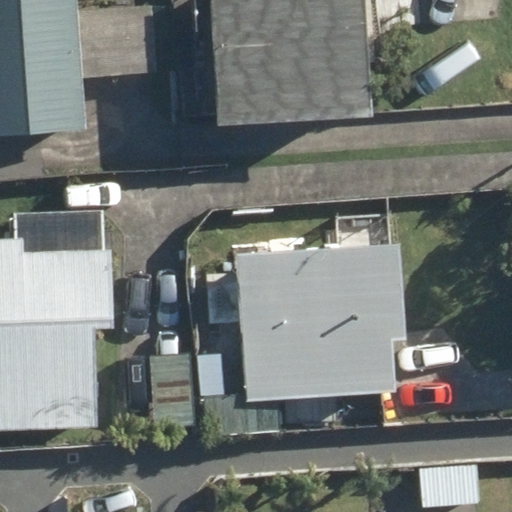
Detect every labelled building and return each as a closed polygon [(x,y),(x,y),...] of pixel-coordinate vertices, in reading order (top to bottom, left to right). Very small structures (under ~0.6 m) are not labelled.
[(0,0),(0,136),(85,130),(82,78),(156,73),(153,8),(76,13),(75,0),(0,0)] [(210,0),(218,126),(371,117),(364,0),(210,0)] [(0,432),(98,429),(95,328),(113,327),(110,253),(22,256),(23,241),(0,242),(0,432)] [(238,257),(246,396),(226,399),(224,382),(203,383),(207,438),(280,434),(278,399),(395,393),(392,342),(406,341),(399,246),(238,257)] [(151,359),(155,430),(194,428),(191,357),(151,359)] [(406,470),(406,511),(441,511),(470,511),(469,469),(406,470)]
